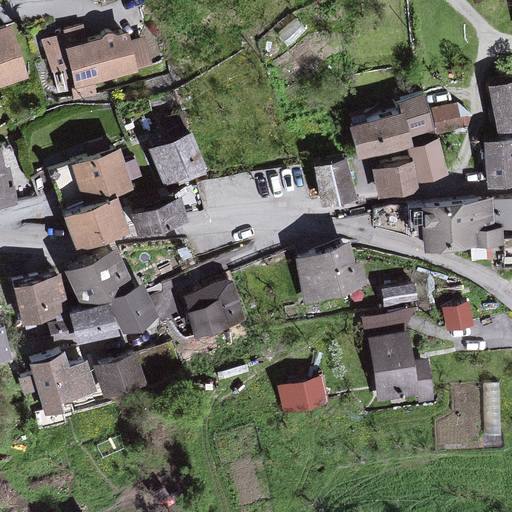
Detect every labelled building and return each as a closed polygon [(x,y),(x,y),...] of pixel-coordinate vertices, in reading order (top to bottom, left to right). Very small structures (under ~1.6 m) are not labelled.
[(0,79),(24,72),(8,24),(0,26),(0,79)] [(83,26),(45,37),(53,65),(68,60),(74,82),(148,62),(141,36),(125,40),(122,28),(86,38),(83,26)] [(347,36),(344,37),(318,43),(323,65),(352,57),(347,36)] [(511,75),(489,80),(497,124),(511,121),(511,75)] [(359,150),(406,136),(405,132),(429,125),(420,91),(395,98),(397,105),(350,119),(359,150)] [(433,99),(436,124),(463,121),(461,96),(433,99)] [(189,128),(150,143),(162,175),(200,160),(189,128)] [(511,134),(484,138),(488,179),(511,176),(511,134)] [(441,170),(433,137),(408,142),(416,176),(441,170)] [(127,181),(114,144),(71,158),(83,196),(127,181)] [(350,192),(341,155),(315,161),(324,198),(350,192)] [(414,183),(408,156),(373,164),(379,191),(414,183)] [(0,166),(0,202),(9,200),(0,166)] [(121,225),(110,192),(58,210),(70,243),(121,225)] [(174,193),(132,206),(137,224),(180,211),(174,193)] [(511,223),(511,194),(495,195),(496,224),(511,223)] [(487,227),(485,195),(422,199),(425,243),(497,238),(496,226),(487,227)] [(351,261),(345,241),(298,254),(309,293),(362,278),(357,260),(351,261)] [(112,244),(66,265),(80,295),(126,274),(112,244)] [(64,302),(55,270),(6,284),(15,316),(64,302)] [(241,314),(228,277),(184,292),(197,329),(241,314)] [(140,280),(111,293),(125,324),(154,310),(140,280)] [(413,297),(410,280),(382,285),(385,302),(413,297)] [(111,328),(105,300),(62,308),(67,336),(111,328)] [(463,303),(463,301),(438,307),(443,327),(468,321),(463,303)] [(407,360),(402,328),(369,333),(378,394),(414,389),(416,398),(429,396),(423,357),(407,360)] [(66,364),(60,347),(30,357),(44,399),(91,384),(82,359),(66,364)] [(137,379),(127,349),(89,361),(99,391),(137,379)] [(320,396),(315,374),(274,382),(279,404),(320,396)]
